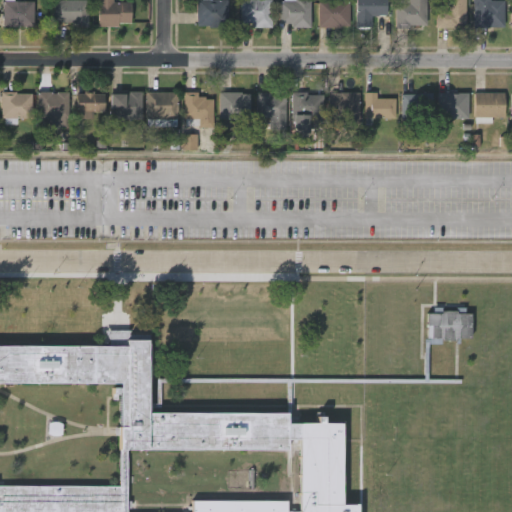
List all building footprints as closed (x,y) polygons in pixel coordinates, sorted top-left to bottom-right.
[(15,0),(35,1),(35,25),(4,26),(4,19),(3,19),(3,1),(6,1),(6,0),(15,0)] [(87,0),(87,26),(51,27),(51,13),(43,13),(43,4),(50,4),(50,0),(87,0)] [(114,0),(114,1),(134,1),(133,22),(121,22),(120,26),(99,26),(99,0),(114,0)] [(229,0),(229,25),(211,27),(211,25),(198,25),(198,0),(229,0)] [(274,0),(274,26),(254,26),(254,22),(243,22),(243,0),(274,0)] [(306,0),(306,26),(292,26),(292,23),(282,23),(282,0),(306,0)] [(346,0),(345,25),(338,25),(338,26),(314,26),(314,0),(346,0)] [(369,27),(353,26),(353,0),(383,0),(383,15),(369,15),(369,27)] [(397,27),(391,27),(391,0),(422,0),(422,25),(406,24),(406,27),(397,27)] [(437,27),(432,27),(432,10),(444,10),(444,0),(463,0),(463,25),(437,27)] [(501,0),(501,26),(470,27),(470,0),(501,0)] [(68,91),(67,125),(35,124),(36,90),(51,91),(51,93),(55,93),(55,90),(68,91)] [(140,118),(107,118),(107,101),(109,101),(109,94),(110,94),(110,92),(140,91),(140,118)] [(175,119),(175,127),(145,126),(144,91),(177,91),(177,119),(175,119)] [(240,91),(240,93),(248,94),(248,128),(222,127),(222,119),(217,118),(217,91),(240,91)] [(0,92),(15,92),(31,93),(30,119),(16,118),(16,125),(3,124),(4,118),(0,118),(0,92)] [(91,92),(91,94),(103,94),(102,112),(94,112),(93,119),(75,119),(75,112),(74,112),(74,93),(82,94),(83,92),(91,92)] [(196,92),(196,97),(203,97),(203,100),(212,100),(212,127),(184,126),(184,119),(182,119),(182,92),(196,92)] [(267,93),(267,95),(282,95),(283,130),(271,130),(271,117),(267,117),(267,130),(258,130),(258,92),(267,92),(267,93)] [(306,92),(306,94),(322,94),(322,125),(308,125),(308,135),(290,135),(290,92),(306,92)] [(358,92),(357,123),(327,121),(327,96),(338,97),(338,92),(358,92)] [(375,92),(375,97),(393,98),(393,118),(371,117),(371,123),(365,123),(365,117),(363,117),(363,92),(375,92)] [(426,92),(426,98),(431,98),(431,120),(400,120),(400,94),(426,92)] [(467,92),(466,118),(448,118),(447,130),(436,130),(437,118),(435,118),(435,92),(467,92)] [(504,92),(504,117),(492,117),(492,123),(475,124),(475,116),(472,116),(472,92),(504,92)] [(196,135),(180,134),(180,150),(196,151),(196,135)] [(465,308),(465,314),(470,314),(470,339),(456,339),(456,341),(441,341),(441,344),(428,344),(427,378),(460,379),(460,382),(290,381),(290,421),(315,421),(315,413),(322,414),(322,421),(340,421),(340,503),(356,502),(355,511),(0,511),(0,343),(108,344),(109,339),(103,329),(129,329),(127,333),(148,333),(148,343),(145,343),(146,403),(157,403),(157,378),(423,378),(424,339),(429,339),(429,328),(426,327),(427,314),(432,313),(433,308),(441,308),(441,311),(455,311),(455,307),(465,308)]
